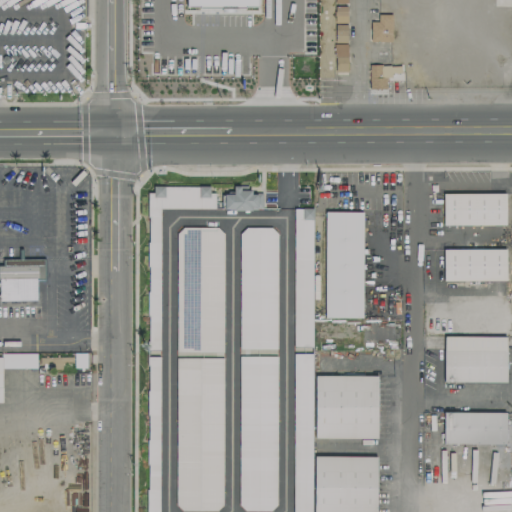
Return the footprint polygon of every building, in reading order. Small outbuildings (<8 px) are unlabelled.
[(346,6),(334,6),(334,23),(347,23),(346,6)] [(370,41),(391,41),(391,14),(378,14),(377,21),(371,21),(370,41)] [(347,43),(346,24),(335,24),(335,43),(347,43)] [(347,71),(347,44),(334,44),(334,72),(347,71)] [(368,88),(386,89),(386,79),(402,80),(402,65),(369,65),(368,88)] [(159,350),(159,208),(213,208),(213,186),(152,186),(152,193),(147,193),(148,350),(159,350)] [(223,210),(262,210),(262,193),(249,193),(249,186),(232,186),(232,194),(223,194),(223,210)] [(505,225),(505,193),(442,194),(442,225),(505,225)] [(313,208),(294,208),(292,347),(312,347),(313,208)] [(362,318),(362,212),(324,211),(324,317),(362,318)] [(176,351),(222,352),(223,227),(177,227),(176,351)] [(238,349),(276,349),(278,228),(239,228),(238,349)] [(442,249),(443,281),(505,280),(505,249),(442,249)] [(0,300),(37,300),(37,280),(44,280),(44,259),(0,259),(0,300)] [(505,337),(444,336),(443,381),(505,382),(505,337)] [(0,401),(1,402),(1,368),(36,368),(36,353),(0,353),(0,356),(0,401)] [(310,511),(312,354),(293,354),(291,511),(310,511)] [(276,356),(239,356),(238,510),(276,510),(276,356)] [(158,511),(159,357),(147,357),(146,511),(158,511)] [(175,510),(222,510),(222,358),(176,358),(175,510)] [(314,438),(377,439),(377,376),(314,375),(314,438)] [(505,412),(442,412),(443,444),(505,444),(505,412)] [(375,511),(376,456),(313,456),(312,511),(375,511)]
